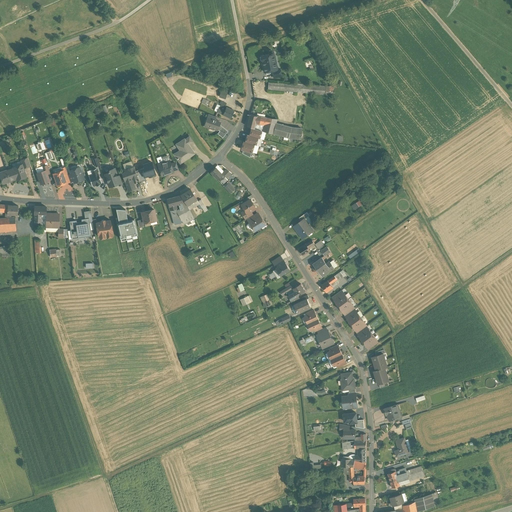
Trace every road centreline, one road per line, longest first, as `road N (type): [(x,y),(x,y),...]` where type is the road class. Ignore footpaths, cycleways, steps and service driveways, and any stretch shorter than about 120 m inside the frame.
road 1 (track): [(511,363),(319,29),(410,0)]
road 2 (track): [(103,476),(35,283),(32,239)]
road 3 (track): [(103,476),(316,385)]
road 4 (residential): [(216,158),(178,187),(140,202),(0,199)]
road 5 (residential): [(372,511),(364,369),(323,301)]
road 6 (track): [(359,360),(511,256)]
road 7 (residential): [(216,158),(250,185),(323,301)]
road 8 (residential): [(232,0),(249,101),(235,138),(216,158)]
road 9 (track): [(216,158),(116,23)]
road 10 (unclassified): [(7,65),(111,26),(150,0)]
road 11 (track): [(511,106),(421,0)]
